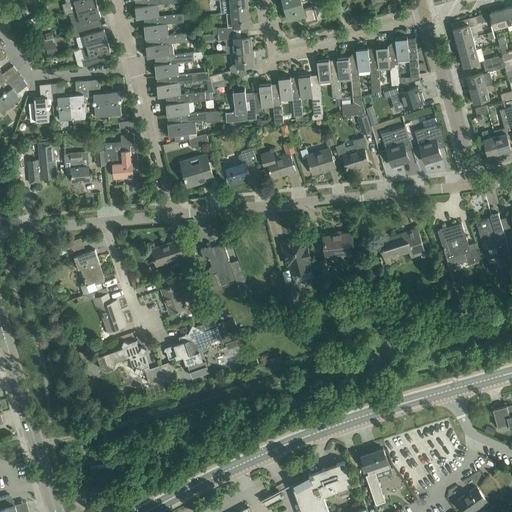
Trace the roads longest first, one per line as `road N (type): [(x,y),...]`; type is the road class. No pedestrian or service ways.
road 1 (tertiary): [(147,511),(266,452),(451,389)]
road 2 (residential): [(171,214),(474,184)]
road 3 (residential): [(260,0),(276,48),(425,12)]
road 4 (tertiary): [(55,511),(0,322)]
road 5 (residential): [(474,184),(425,12)]
road 6 (residential): [(0,17),(29,72),(135,62)]
road 7 (residential): [(171,214),(135,62)]
